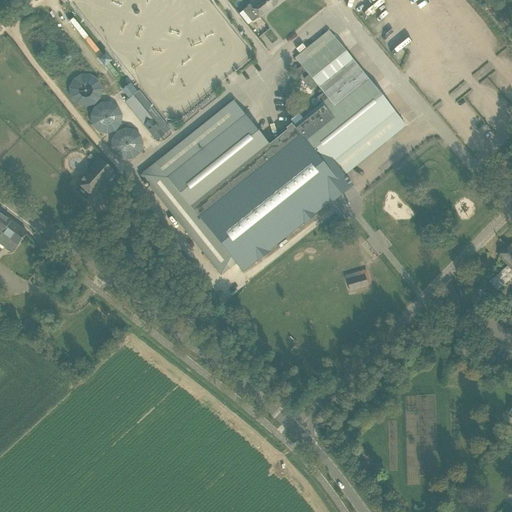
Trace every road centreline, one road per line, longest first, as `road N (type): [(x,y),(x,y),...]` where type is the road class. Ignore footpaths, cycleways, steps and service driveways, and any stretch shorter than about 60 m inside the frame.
road 1 (tertiary): [(289,424),(0,192)]
road 2 (unclassified): [(289,424),(315,411),(511,203)]
